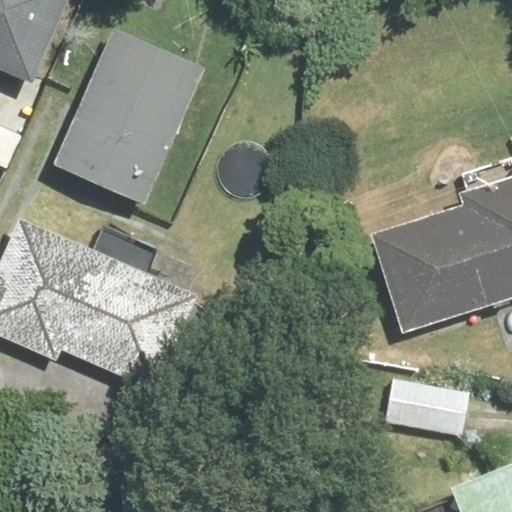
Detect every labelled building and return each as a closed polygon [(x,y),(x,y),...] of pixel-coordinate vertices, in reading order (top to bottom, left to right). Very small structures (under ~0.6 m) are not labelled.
[(0,0),(0,66),(32,80),(67,0),(0,0)] [(129,15),(63,166),(156,206),(222,55),(129,15)] [(511,182),(375,229),(411,333),(511,298),(511,182)] [(31,205),(0,271),(0,329),(68,361),(73,348),(165,390),(212,287),(31,205)] [(511,511),(511,458),(459,481),(472,511),(511,511)]
